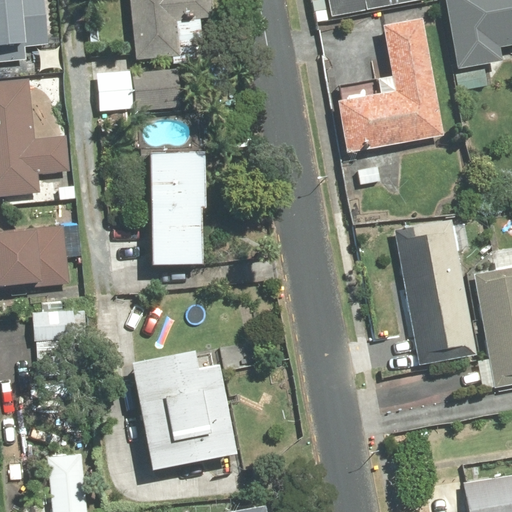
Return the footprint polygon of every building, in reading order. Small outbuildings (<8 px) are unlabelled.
[(0,0),(0,64),(25,62),(24,48),(48,46),(42,0),(0,0)] [(128,0),(134,60),(180,56),(176,22),(213,18),(211,0),(128,0)] [(325,0),(329,17),(417,0),(325,0)] [(511,0),(441,0),(453,68),(500,61),(498,47),(511,44),(511,0)] [(392,91),(334,100),(342,152),(441,136),(422,19),(381,25),(392,91)] [(171,72),(91,77),(93,114),(173,110),(171,72)] [(27,80),(0,82),(0,196),(38,193),(36,176),(69,173),(66,138),(33,141),(27,80)] [(202,153),(146,155),(149,265),(205,264),(202,153)] [(450,218),(391,229),(417,366),(476,355),(450,218)] [(61,227),(0,232),(0,292),(66,286),(61,227)] [(493,269),(472,273),(487,359),(476,361),(481,390),(511,384),(511,253),(491,258),(493,269)] [(84,309),(30,313),(35,380),(89,376),(84,309)] [(191,352),(129,364),(150,472),(233,456),(216,367),(195,371),(191,352)] [(65,418),(33,423),(37,445),(69,440),(65,418)] [(51,511),(87,511),(83,456),(47,459),(51,511)] [(511,511),(511,474),(426,488),(429,511),(511,511)]
